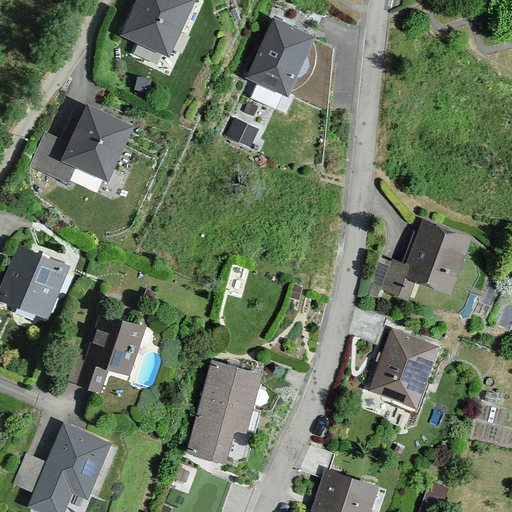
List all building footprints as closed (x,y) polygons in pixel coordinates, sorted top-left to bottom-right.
[(145,0),(129,33),(180,58),(208,0),(145,0)] [(274,14),(249,74),(297,94),(322,34),(274,14)] [(97,99),(69,157),(119,182),(148,124),(97,99)] [(62,159),(70,138),(48,129),(34,163),(101,189),(106,177),(62,159)] [(391,258),(378,289),(412,303),(421,282),(453,296),(476,244),(426,223),(408,265),(391,258)] [(22,243),(0,289),(0,296),(47,319),(72,266),(22,243)] [(144,328),(101,315),(78,388),(101,395),(108,370),(129,376),(144,328)] [(443,349),(394,330),(367,398),(415,418),(443,349)] [(237,463),(263,376),(217,363),(191,450),(237,463)] [(0,444),(11,420),(0,414),(0,444)] [(69,422),(34,504),(54,511),(71,511),(79,494),(95,501),(119,443),(69,422)] [(313,511),(379,511),(387,489),(328,469),(313,511)]
